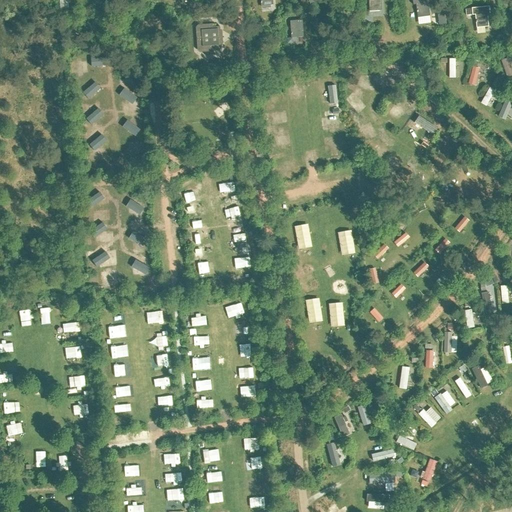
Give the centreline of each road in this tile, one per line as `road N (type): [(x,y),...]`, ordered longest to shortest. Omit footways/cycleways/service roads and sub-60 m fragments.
road 1 (track): [(304,511),(282,294),(250,152),(239,0)]
road 2 (track): [(243,66),(382,60),(511,169)]
road 3 (track): [(511,211),(457,291),(323,403)]
